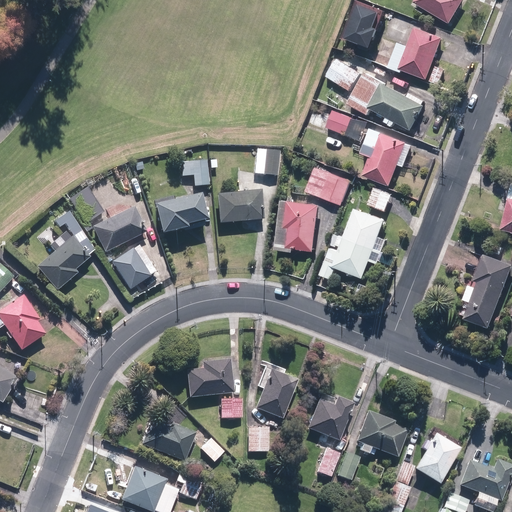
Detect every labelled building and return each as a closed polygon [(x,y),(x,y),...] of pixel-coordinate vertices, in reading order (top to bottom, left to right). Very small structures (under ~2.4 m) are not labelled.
[(464,0),(416,0),(415,2),(450,24),(464,0)] [(382,13),(361,5),(347,38),(372,48),(380,29),(376,28),(382,13)] [(428,80),(444,38),(417,27),(409,46),(400,42),(390,68),(403,73),(404,70),(428,80)] [(362,72),(338,59),(327,78),(351,91),(362,72)] [(440,85),(445,69),(437,66),(431,82),(440,85)] [(411,131),(425,106),(423,105),(425,101),(410,93),(408,97),(366,73),(349,103),(369,115),(373,109),(388,118),(392,120),(396,122),(411,131)] [(396,73),(392,81),(405,87),(409,80),(396,73)] [(328,126),(328,128),(348,135),(354,118),(334,110),(333,114),(323,111),(319,123),(328,126)] [(364,176),(391,187),(399,165),(404,167),(413,145),(384,133),(373,128),(363,154),(372,157),(364,176)] [(277,176),(279,152),(256,149),(253,174),(277,176)] [(209,185),(206,160),(182,163),(181,177),(192,176),(194,187),(209,185)] [(342,206),(352,181),(317,167),(307,192),(342,206)] [(502,231),(511,233),(511,187),(508,204),(502,231)] [(86,188),(69,200),(85,224),(103,213),(86,188)] [(370,205),(386,212),(393,195),(377,188),(370,205)] [(263,219),(260,190),(216,195),(219,224),(263,219)] [(206,220),(199,194),(153,206),(160,235),(186,228),(185,225),(206,220)] [(314,252),(321,206),(283,200),(276,250),(293,252),(294,249),(314,252)] [(104,253),(146,233),(134,207),(91,228),(104,253)] [(375,249),(387,220),(357,208),(340,252),(332,248),(321,275),(332,279),(337,267),(364,278),(370,261),(378,264),(383,252),(375,249)] [(87,255),(94,250),(68,212),(54,221),(59,228),(64,224),(79,246),(87,255)] [(59,238),(54,232),(44,240),(49,246),(59,238)] [(70,238),(65,232),(59,238),(49,246),(54,252),(70,238)] [(79,246),(71,237),(70,238),(54,252),(36,267),(56,291),(77,273),(74,270),(89,258),(87,255),(79,246)] [(131,249),(110,263),(128,290),(150,276),(131,249)] [(465,300),(472,302),(466,318),(491,328),(511,271),(511,263),(487,253),(477,280),(480,281),(478,287),(471,284),(465,300)] [(0,291),(13,276),(0,264),(0,291)] [(23,296),(0,310),(0,327),(3,326),(20,351),(45,335),(36,322),(39,320),(23,296)] [(200,362),(201,369),(185,371),(187,398),(234,393),(230,359),(200,362)] [(282,420),(298,381),(283,375),(285,370),(267,363),(258,386),(262,388),(253,408),(282,420)] [(17,378),(0,367),(0,402),(1,403),(17,378)] [(336,397),(332,406),(317,400),(306,429),(338,441),(352,403),(336,397)] [(241,400),(220,400),(220,418),(242,417),(241,400)] [(407,431),(393,426),(395,422),(366,411),(354,441),(361,444),(358,451),(367,454),(370,447),(397,457),(407,431)] [(151,416),(140,445),(185,461),(196,433),(151,416)] [(268,427),(247,427),(247,452),(268,452),(268,427)] [(438,485),(460,448),(435,434),(413,470),(438,485)] [(210,438),(200,448),(213,462),(223,452),(210,438)] [(339,453),(324,449),(317,472),(332,476),(339,453)] [(359,457),(345,452),(336,476),(350,481),(359,457)] [(511,465),(495,459),(491,469),(468,460),(458,486),(477,493),(471,506),(487,511),(490,511),(495,500),(499,502),(511,468),(511,465)] [(414,466),(401,462),(394,481),(407,485),(414,466)] [(153,511),(166,479),(133,467),(120,500),(153,511)] [(184,479),(179,494),(196,500),(201,485),(184,479)] [(400,511),(410,488),(394,482),(381,511),(400,511)]
